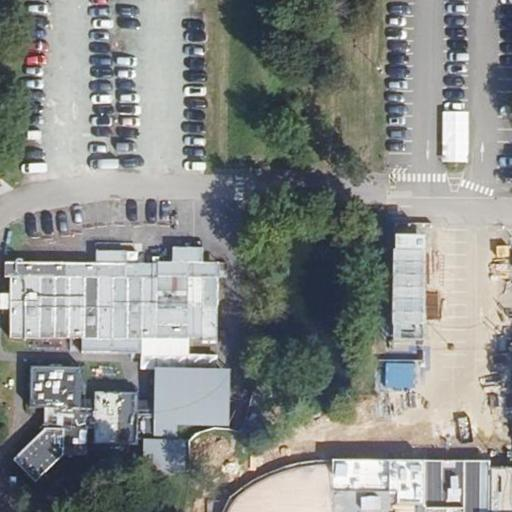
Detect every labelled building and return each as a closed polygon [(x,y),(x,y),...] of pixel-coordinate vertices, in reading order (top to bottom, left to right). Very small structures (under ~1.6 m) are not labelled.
[(98,263),(8,261),(7,308),(13,308),(12,338),(83,339),(83,354),(193,356),(193,341),(222,342),(224,262),(205,262),(206,247),(175,246),(175,262),(130,262),(130,250),(99,250),(98,263)] [(190,441),(184,441),(182,441),(182,426),(234,426),(234,369),(156,368),(156,374),(156,411),(141,410),(141,393),(99,393),(99,407),(86,407),(85,369),(34,369),(34,409),(49,409),(49,428),(19,457),(41,480),(69,451),(92,451),(93,428),(99,428),(99,442),(141,442),(141,437),(148,437),(148,463),(148,468),(190,469),(190,441)] [(430,452),(479,454),(480,429),(431,428),(430,452)] [(197,443),(196,461),(214,462),(215,445),(197,443)] [(511,511),(511,473),(496,474),(496,511),(431,511),(432,489),(411,488),(410,511),(404,511),(404,498),(397,498),(398,472),(365,471),(364,485),(310,486),(310,500),(281,500),(280,511),(511,511)]
